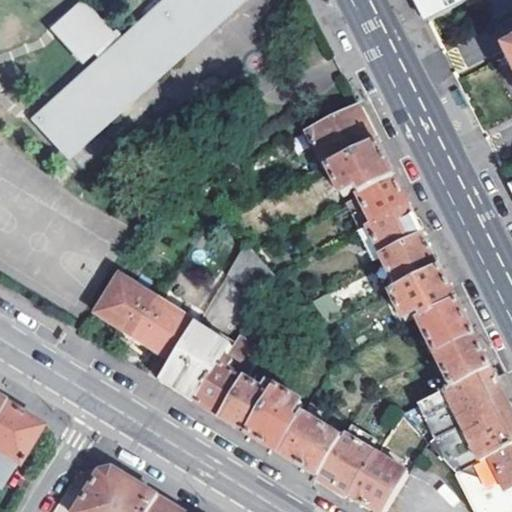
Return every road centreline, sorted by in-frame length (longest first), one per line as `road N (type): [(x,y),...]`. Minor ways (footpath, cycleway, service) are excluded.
road 1 (secondary): [(511,299),(361,0)]
road 2 (secondary): [(96,409),(265,511)]
road 3 (residential): [(32,511),(96,409)]
